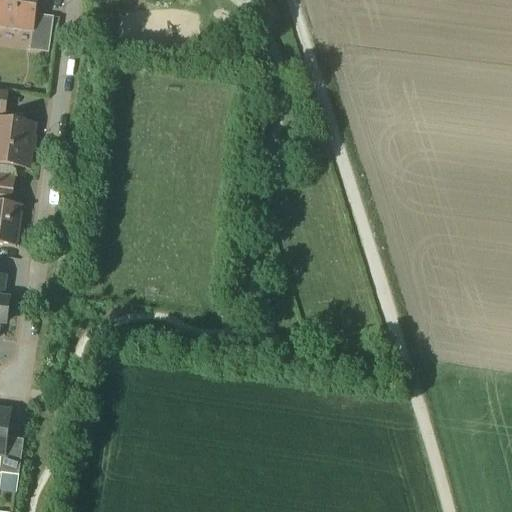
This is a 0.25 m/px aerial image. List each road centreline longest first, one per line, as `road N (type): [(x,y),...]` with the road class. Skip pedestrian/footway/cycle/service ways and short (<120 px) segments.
road 1 (track): [(298,0),(450,511)]
road 2 (residential): [(82,0),(30,355),(13,385),(0,386)]
